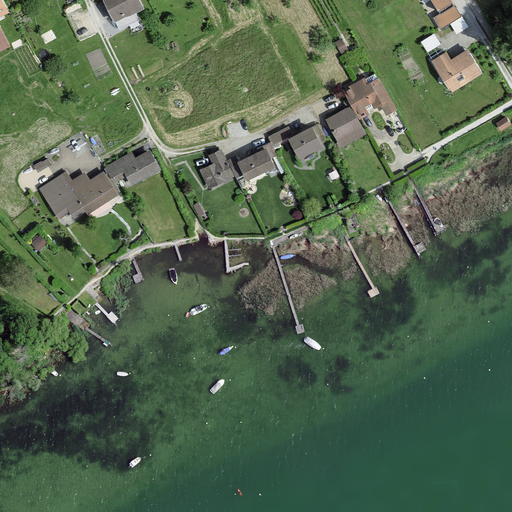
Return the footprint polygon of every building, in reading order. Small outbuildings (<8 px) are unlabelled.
[(138,0),(101,0),(114,24),(143,10),(138,0)] [(430,0),(438,13),(431,18),(440,32),(463,17),(452,0),(430,0)] [(0,48),(10,43),(0,22),(0,48)] [(435,31),(421,39),(428,50),(442,42),(435,31)] [(447,51),(431,61),(451,93),(482,74),(467,49),(451,58),(447,51)] [(367,77),(343,90),(359,118),(382,106),(367,77)] [(350,106),(325,119),(340,147),(365,134),(350,106)] [(511,123),(506,117),(497,124),(501,130),(511,123)] [(270,131),(273,141),(293,134),(290,124),(270,131)] [(311,126),(288,138),(299,159),(322,147),(311,126)] [(265,147),(237,161),(246,180),(274,166),(265,147)] [(211,164),(198,170),(207,189),(233,177),(219,149),(206,155),(211,164)] [(130,153),(104,166),(113,184),(125,178),(128,185),(159,171),(149,150),(132,157),(130,153)] [(48,158),(34,166),(38,172),(51,164),(48,158)] [(65,171),(40,187),(58,213),(66,208),(74,220),(117,192),(102,169),(89,178),(83,170),(70,178),(65,171)]
